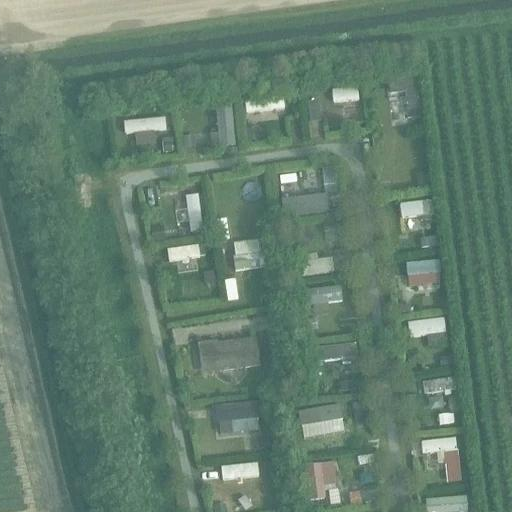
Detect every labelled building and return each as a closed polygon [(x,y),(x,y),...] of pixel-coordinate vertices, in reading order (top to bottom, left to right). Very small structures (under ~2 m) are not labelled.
[(419,116),(415,75),(384,78),(386,93),(401,91),(404,118),(419,116)] [(356,86),(329,89),(331,103),(357,100),(356,86)] [(281,95),(242,99),(244,112),(282,108),(281,95)] [(317,100),(306,102),(309,123),(320,121),(317,100)] [(231,140),(227,103),(214,104),(218,141),(231,140)] [(162,117),(121,120),(122,133),(163,129),(162,117)] [(258,127),(246,128),(247,141),(259,140),(258,127)] [(193,137),(180,138),(181,148),(194,147),(193,137)] [(171,142),(161,143),(162,153),(172,152),(171,142)] [(332,168),(323,169),(325,179),(333,178),(332,168)] [(261,169),(247,174),(253,190),(266,186),(261,169)] [(427,172),(415,174),(418,189),(430,186),(427,172)] [(200,229),(195,194),(182,196),(187,231),(200,229)] [(279,203),(280,216),(325,211),(324,198),(279,203)] [(430,199),(398,203),(399,217),(432,214),(430,199)] [(225,218),(214,220),(217,241),(228,239),(225,218)] [(162,225),(150,227),(152,241),(164,239),(162,225)] [(423,228),(425,237),(443,234),(441,225),(423,228)] [(304,229),(295,242),(306,250),(315,236),(304,229)] [(436,237),(420,238),(421,248),(437,246),(436,237)] [(196,244),(165,248),(166,262),(198,257),(196,244)] [(230,255),(232,270),(267,265),(265,250),(230,255)] [(329,257),(296,262),(298,276),(331,271),(329,257)] [(436,260),(404,262),(405,275),(437,272),(436,260)] [(234,292),(246,291),(243,269),(231,271),(234,292)] [(213,271),(204,273),(206,285),(215,284),(213,271)] [(338,286),(304,289),(305,304),(339,300),(338,286)] [(274,294),(263,296),(264,305),(275,304),(274,294)] [(400,303),(397,312),(407,315),(410,306),(400,303)] [(442,317),(405,322),(407,337),(444,332),(442,317)] [(315,319),(306,320),(307,330),(316,329),(315,319)] [(205,353),(209,353),(212,371),(257,365),(253,337),(213,341),(210,342),(205,342),(202,344),(201,347),(201,351),(205,353)] [(354,342),(310,348),(312,362),(356,357),(354,342)] [(454,355),(439,357),(441,367),(456,365),(454,355)] [(281,370),(271,370),(272,383),(282,382),(281,370)] [(453,377),(421,382),(423,394),(455,389),(453,377)] [(351,381),(339,382),(340,392),(352,391),(351,381)] [(258,400),(212,405),(214,422),(260,417),(258,400)] [(338,404),(295,411),(298,426),(341,419),(338,404)] [(363,410),(353,411),(355,424),(365,423),(363,410)] [(447,415),(438,416),(439,426),(448,425),(448,424),(453,423),(452,415),(447,415)] [(453,438),(419,441),(420,454),(455,451),(453,438)] [(267,441),(256,442),(257,452),(269,451),(267,441)] [(372,455),(357,457),(358,465),(373,463),(372,455)] [(255,463),(219,467),(220,480),(256,476),(255,463)] [(318,464),(303,466),(307,499),(322,497),(318,464)] [(454,470),(450,482),(462,486),(465,474),(454,470)] [(359,494),(349,495),(351,507),(361,506),(359,494)] [(465,497),(423,499),(423,511),(464,511),(466,511),(465,497)]
